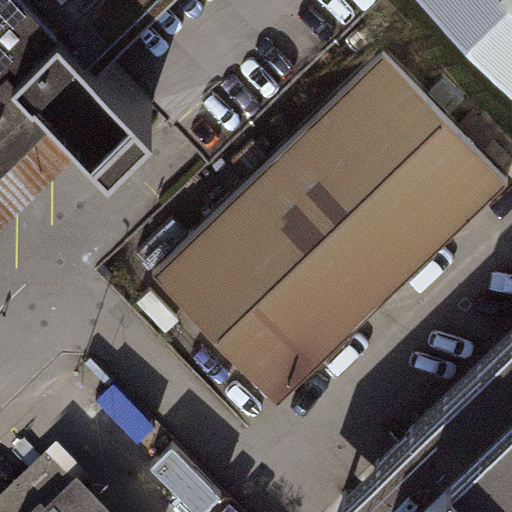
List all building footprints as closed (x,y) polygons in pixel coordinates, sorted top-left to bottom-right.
[(0,0),(0,128),(54,76),(106,129),(153,83),(100,29),(130,0),(0,0)] [(511,0),(442,0),(511,71),(511,0)] [(278,388),(505,169),(384,44),(157,263),(278,388)] [(511,511),(511,329),(323,511),(511,511)] [(0,511),(97,511),(46,459),(0,503),(0,511)]
